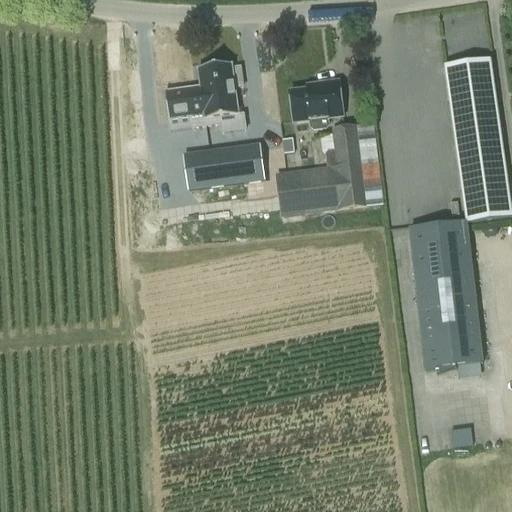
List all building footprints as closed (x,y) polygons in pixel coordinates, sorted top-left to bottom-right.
[(511,220),(489,63),(445,69),(467,226),(511,220)] [(242,66),(203,66),(205,99),(173,102),(177,133),(246,129),(242,96),(254,94),(250,74),(245,73),(242,66)] [(327,131),(329,128),(328,122),(342,120),(338,87),(321,89),(322,93),(290,98),(294,126),(309,124),(310,130),(313,133),(327,131)] [(301,176),(280,178),(284,220),(307,217),(382,207),(372,126),(334,131),(337,155),(329,156),(325,160),(327,172),(301,176)] [(125,155),(142,156),(143,133),(126,132),(125,155)] [(285,156),(295,155),(293,141),(283,142),(285,156)] [(259,148),(185,158),(190,194),(264,184),(259,148)] [(426,372),(483,366),(466,226),(410,232),(410,235),(409,235),(409,238),(410,238),(426,372)] [(447,434),(450,450),(468,446),(465,431),(447,434)]
